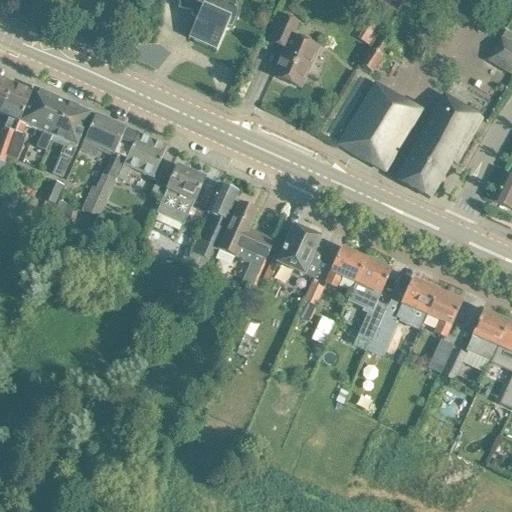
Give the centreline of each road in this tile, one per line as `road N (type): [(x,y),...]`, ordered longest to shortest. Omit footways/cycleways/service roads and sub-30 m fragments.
road 1 (residential): [(266,153),(296,203),(511,298)]
road 2 (tertiary): [(266,153),(0,33)]
road 3 (tertiary): [(451,234),(266,153)]
road 4 (unclassified): [(451,234),(511,123)]
